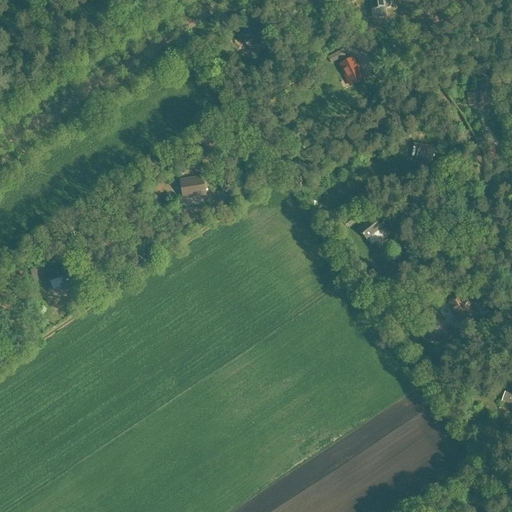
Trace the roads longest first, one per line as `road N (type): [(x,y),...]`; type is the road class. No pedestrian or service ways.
road 1 (track): [(0,148),(224,0)]
road 2 (track): [(0,367),(218,220)]
road 3 (track): [(364,119),(393,94),(418,94),(443,107),(475,139),(496,220),(511,245)]
